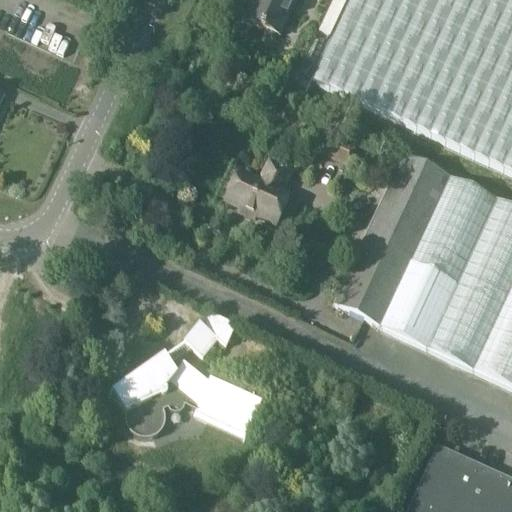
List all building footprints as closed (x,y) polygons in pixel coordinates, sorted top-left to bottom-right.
[(254,0),(245,22),(252,26),(279,38),(297,0),(254,0)] [(511,0),(352,0),(312,86),(511,179),(511,0)] [(511,211),(449,182),(401,160),(332,309),(379,331),(472,374),(511,393),(511,211)] [(283,190),(284,189),(285,187),(284,187),(288,178),(289,178),(290,175),(269,165),(261,181),(263,181),(260,187),(239,177),(226,204),(240,211),(239,214),(240,217),(252,223),(255,222),(257,218),(275,227),(287,200),(279,196),(282,190),(283,190)] [(198,328),(183,346),(201,362),(216,344),(225,351),(235,330),(210,318),(203,332),(198,328)] [(163,360),(111,397),(125,417),(124,422),(124,427),(126,432),(129,436),(132,440),(137,442),(142,443),(147,443),(152,442),(157,439),(160,435),(163,430),(164,425),(163,420),(162,415),(166,413),(170,416),(174,418),(178,417),(182,414),(183,410),(195,415),(193,418),(244,442),(260,407),(209,384),(207,388),(182,367),(175,376),(163,360)] [(434,434),(431,440),(438,444),(441,437),(434,434)] [(511,511),(511,485),(436,450),(407,511),(511,511)]
